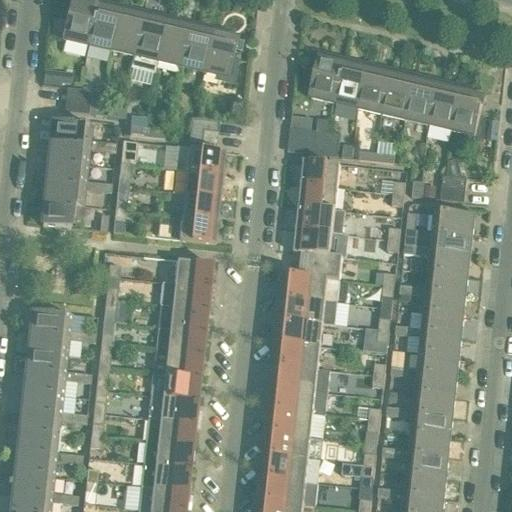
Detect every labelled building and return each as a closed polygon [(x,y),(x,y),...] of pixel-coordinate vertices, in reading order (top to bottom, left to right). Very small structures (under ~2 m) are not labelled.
[(62,43),(86,49),(96,9),(89,8),(91,3),(77,0),(66,0),(65,10),(64,20),(67,21),(62,43)] [(86,49),(109,54),(120,10),(103,6),(102,11),(96,9),(86,49)] [(109,54),(133,60),(143,20),(136,19),(137,14),(120,10),(109,54)] [(153,77),(156,65),(167,21),(150,17),(149,21),(143,20),(133,60),(130,71),(153,77)] [(156,65),(180,70),(189,31),(183,29),(184,25),(167,21),(156,65)] [(180,70),(203,76),(214,32),(197,28),(196,32),(189,31),(180,70)] [(214,32),(203,76),(218,79),(218,81),(233,85),(235,64),(232,63),(237,42),(230,40),(231,36),(214,32)] [(310,101),(334,107),(344,67),(338,66),(339,61),(315,56),(313,68),(312,78),(315,79),(310,101)] [(334,107),(358,112),(368,68),(351,64),(350,69),(344,67),(334,107)] [(358,112),(381,118),(391,78),(384,76),(385,72),(368,68),(358,112)] [(60,85),(70,86),(71,76),(61,75),(60,85)] [(381,118),(404,123),(415,79),(398,75),(397,79),(391,78),(381,118)] [(404,123),(428,128),(438,89),(431,87),(432,83),(415,79),(404,123)] [(428,128),(451,134),(462,90),(445,86),(444,90),(438,89),(428,128)] [(462,90),(451,134),(467,138),(466,140),(481,143),(484,122),(480,121),(485,100),(478,98),(479,94),(462,90)] [(67,91),(65,103),(89,105),(90,93),(82,93),(67,91)] [(89,105),(65,103),(64,115),(88,117),(89,105)] [(107,119),(125,121),(126,112),(108,110),(107,119)] [(195,121),(194,132),(203,133),(218,135),(219,124),(200,122),(195,121)] [(316,133),(315,146),(339,149),(340,137),(331,136),(332,124),(318,122),(316,133)] [(53,123),(51,145),(90,149),(90,144),(92,127),(53,123)] [(133,138),(151,140),(152,131),(149,131),(134,130),(133,138)] [(152,131),(151,140),(168,142),(169,133),(152,131)] [(203,133),(194,132),(193,145),(201,146),(203,133)] [(202,147),(216,148),(217,137),(203,135),(202,147)] [(89,153),(102,155),(103,146),(90,144),(90,149),(89,153)] [(122,144),(120,167),(131,169),(132,156),(136,157),(138,145),(122,144)] [(51,145),(49,165),(88,169),(89,153),(90,149),(51,145)] [(103,146),(102,155),(115,156),(116,147),(103,146)] [(339,149),(315,146),(314,158),(337,161),(339,149)] [(174,173),(186,175),(223,178),(224,160),(225,155),(177,150),(174,173)] [(359,163),(376,165),(377,156),(360,154),(359,163)] [(377,156),(376,165),(394,167),(395,158),(377,156)] [(450,160),(448,176),(460,178),(462,162),(450,160)] [(301,187),(338,191),(340,167),(304,163),(302,182),(302,187),(301,187)] [(49,165),(46,185),(85,189),(86,185),(88,169),(49,165)] [(119,179),(117,190),(128,191),(130,180),(131,169),(120,167),(119,179)] [(186,175),(184,197),(220,201),(220,196),(221,196),(223,178),(186,175)] [(443,179),(442,191),(466,194),(467,182),(447,180),(443,179)] [(412,200),(423,201),(424,185),(422,185),(414,184),(412,200)] [(46,185),(44,206),(83,210),(85,194),(85,189),(46,185)] [(85,194),(98,195),(99,186),(86,185),(85,189),(85,194)] [(395,185),(393,197),(404,198),(406,186),(395,185)] [(99,186),(98,195),(111,196),(112,188),(99,186)] [(300,205),(299,210),(335,214),(338,191),(301,187),(299,205),(300,205)] [(128,191),(117,190),(115,213),(126,214),(128,191)] [(466,194),(442,191),(440,203),(464,206),(466,194)] [(181,220),(217,224),(218,224),(220,206),(219,206),(220,201),(184,197),(181,220)] [(404,198),(393,197),(392,208),(403,210),(404,198)] [(83,210),(44,206),(42,229),(71,232),(72,221),(82,222),(83,210)] [(298,214),(296,232),(333,236),(342,237),(345,215),(335,214),(299,210),(299,214),(298,214)] [(126,214),(115,213),(113,225),(124,226),(126,214)] [(408,216),(406,232),(414,233),(415,217),(408,216)] [(434,216),(432,235),(471,239),(471,238),(473,220),(434,216)] [(101,219),(99,234),(99,235),(106,236),(108,219),(101,219)] [(217,224),(181,220),(179,243),(215,247),(217,228),(217,224)] [(390,231),(388,243),(399,244),(401,232),(390,231)] [(294,256),(302,257),(302,255),(331,258),(333,236),(296,232),(294,250),(295,250),(294,256)] [(431,251),(430,255),(471,259),(473,238),(471,238),(471,239),(432,235),(431,251)] [(399,244),(388,243),(387,255),(398,256),(399,244)] [(418,249),(405,248),(404,257),(417,258),(418,249)] [(417,258),(430,259),(430,255),(431,251),(418,249),(417,258)] [(302,257),(300,278),(340,282),(343,260),(331,258),(302,255),(302,257)] [(430,259),(428,275),(467,279),(467,280),(469,280),(471,259),(430,255),(430,259)] [(176,264),(174,287),(210,291),(213,268),(176,264)] [(109,268),(107,280),(118,282),(120,269),(109,268)] [(428,275),(426,291),(426,295),(465,300),(467,280),(467,279),(428,275)] [(385,276),(383,288),(394,289),(396,278),(385,276)] [(292,277),(290,300),(326,304),(338,305),(340,282),(300,278),(292,277)] [(106,291),(105,303),(116,304),(117,292),(118,282),(107,280),(106,291)] [(162,286),(159,309),(208,314),(210,291),(174,287),(162,286)] [(394,289),(383,288),(382,300),(393,301),(394,289)] [(400,288),(400,297),(412,298),(413,290),(400,288)] [(425,300),(426,295),(426,291),(413,290),(412,298),(425,300)] [(425,300),(424,316),(462,320),(465,300),(426,295),(425,300)] [(290,300),(287,322),(323,326),(326,304),(290,300)] [(116,304),(105,303),(104,315),(115,316),(116,304)] [(157,331),(205,337),(208,314),(159,309),(157,331)] [(33,314),(30,334),(30,335),(69,339),(70,335),(72,318),(33,314)] [(424,316),(422,332),(422,336),(460,340),(462,320),(424,316)] [(287,322),(285,345),(321,349),(323,326),(287,322)] [(380,322),(378,333),(390,334),(391,323),(380,322)] [(395,338),(408,339),(409,330),(396,329),(395,338)] [(409,330),(408,339),(421,341),(421,336),(422,336),(422,332),(409,330)] [(157,331),(155,354),(203,359),(205,337),(157,331)] [(390,334),(378,333),(377,345),(388,346),(390,334)] [(28,334),(26,355),(67,359),(69,344),(69,339),(30,335),(30,334),(28,334)] [(70,335),(69,339),(69,344),(81,345),(82,336),(70,335)] [(82,336),(81,345),(94,346),(95,338),(82,336)] [(101,336),(100,348),(111,349),(113,338),(101,336)] [(421,341),(419,356),(458,360),(460,340),(422,336),(421,336),(421,341)] [(285,345),(282,367),(318,371),(321,349),(285,345)] [(100,348),(98,371),(109,372),(111,349),(100,348)] [(152,377),(164,378),(200,382),(203,359),(155,354),(152,377)] [(24,376),(26,376),(65,380),(65,375),(67,359),(26,355),(24,376)] [(419,356),(417,372),(417,377),(456,381),(458,360),(419,356)] [(282,367),(280,390),(328,396),(330,374),(330,372),(318,371),(282,367)] [(375,367),(374,378),(385,380),(386,368),(375,367)] [(391,378),(404,380),(405,371),(392,369),(391,378)] [(109,372),(98,371),(95,393),(106,395),(108,383),(109,372)] [(405,371),(404,380),(416,381),(417,377),(417,372),(405,371)] [(65,375),(65,380),(64,384),(77,385),(78,377),(65,375)] [(26,376),(24,396),(63,400),(64,384),(65,380),(26,376)] [(91,378),(78,377),(77,385),(90,387),(91,378)] [(152,377),(150,399),(198,405),(200,382),(164,378),(164,379),(152,377)] [(416,381),(415,397),(454,401),(456,381),(417,377),(416,381)] [(385,380),(374,378),(372,390),(383,391),(385,380)] [(280,390),(277,412),(326,418),(328,396),(280,390)] [(106,395),(95,393),(94,405),(105,406),(106,395)] [(397,395),(390,395),(389,404),(396,405),(397,395)] [(24,396),(22,416),(61,420),(61,416),(63,400),(24,396)] [(415,397),(413,413),(413,417),(452,421),(454,401),(415,397)] [(150,399),(147,422),(195,427),(198,405),(150,399)] [(400,411),(387,410),(386,419),(399,420),(400,411)] [(399,420),(412,422),(413,417),(413,413),(400,411),(399,420)] [(277,412),(275,436),(323,441),(326,418),(277,412)] [(370,412),(369,423),(380,425),(381,413),(370,412)] [(22,416),(19,436),(58,441),(60,425),(61,420),(22,416)] [(60,425),(73,426),(74,417),(61,416),(61,420),(60,425)] [(74,417),(73,426),(86,427),(87,419),(74,417)] [(412,422),(410,437),(449,442),(452,421),(413,417),(412,422)] [(147,422),(145,445),(193,450),(195,427),(147,422)] [(380,425),(369,423),(367,435),(379,436),(380,425)] [(92,427),(90,439),(102,440),(103,428),(92,427)] [(19,436),(17,457),(56,461),(57,457),(58,441),(19,436)] [(275,436),(272,458),(321,464),(323,441),(275,436)] [(410,437),(409,453),(408,458),(447,462),(449,442),(410,437)] [(102,440),(90,439),(89,451),(100,452),(102,440)] [(145,445),(142,467),(190,473),(193,450),(145,445)] [(382,459),(395,461),(396,452),(383,451),(382,459)] [(395,461),(408,462),(408,458),(409,453),(396,452),(395,461)] [(17,457),(15,477),(54,481),(56,465),(56,461),(17,457)] [(56,465),(69,467),(69,458),(57,457),(56,461),(56,465)] [(365,457),(364,469),(375,470),(376,458),(365,457)] [(82,459),(69,458),(69,467),(81,468),(82,459)] [(272,458),(270,481),(306,485),(318,486),(321,464),(272,458)] [(408,462),(406,478),(445,482),(447,462),(408,458),(408,462)] [(364,469),(343,466),(342,478),(363,480),(364,469)] [(190,473),(142,467),(140,490),(188,495),(190,473)] [(375,470),(364,469),(363,480),(374,482),(375,470)] [(87,472),(85,484),(97,485),(98,473),(87,472)] [(15,477),(13,497),(52,501),(52,497),(54,481),(15,477)] [(406,478),(405,494),(404,498),(443,503),(445,482),(406,478)] [(270,481),(268,504),(304,508),(306,485),(270,481)] [(97,485),(85,484),(83,507),(94,508),(97,485)] [(140,490),(137,511),(186,511),(188,495),(140,490)] [(379,491),(378,500),(391,501),(392,493),(379,491)] [(391,501),(404,503),(404,498),(405,494),(392,493),(391,501)] [(11,511),(50,511),(51,506),(52,501),(13,497),(11,511)] [(51,506),(64,507),(65,498),(52,497),(52,501),(51,506)] [(64,507),(77,509),(78,500),(65,498),(64,507)] [(404,503),(402,511),(441,511),(443,503),(404,498),(404,503)] [(360,502),(359,511),(370,511),(371,504),(360,502)]
